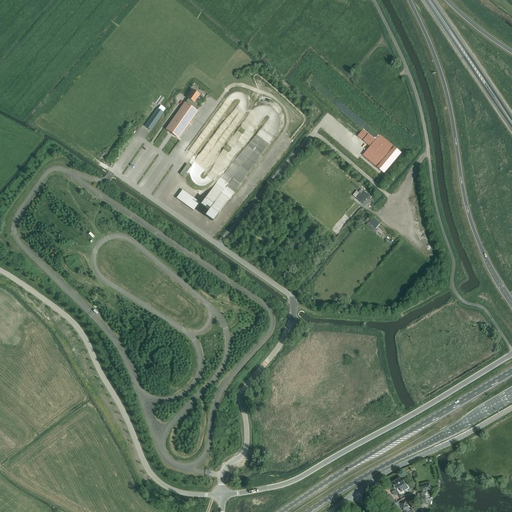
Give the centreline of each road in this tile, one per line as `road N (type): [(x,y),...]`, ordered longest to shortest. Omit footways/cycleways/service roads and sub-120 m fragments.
road 1 (unclassified): [(222,494),(222,473),(247,440),(240,394),(278,347),(293,299),(113,171)]
road 2 (unknown): [(157,436),(111,335),(23,247),(14,228),(46,173),(73,173)]
road 3 (unclassified): [(222,494),(177,492),(153,477),(81,333),(0,270)]
road 4 (unclassified): [(511,353),(290,482),(222,494)]
road 5 (trunk): [(408,0),(448,100),(467,211),(511,303)]
road 6 (trunk): [(511,370),(281,511)]
road 7 (trunk): [(306,511),(511,391)]
road 8 (unclassified): [(339,503),(511,408)]
road 9 (unclassified): [(428,158),(418,101),(373,0)]
road 10 (track): [(295,305),(323,315),(392,317),(453,285)]
